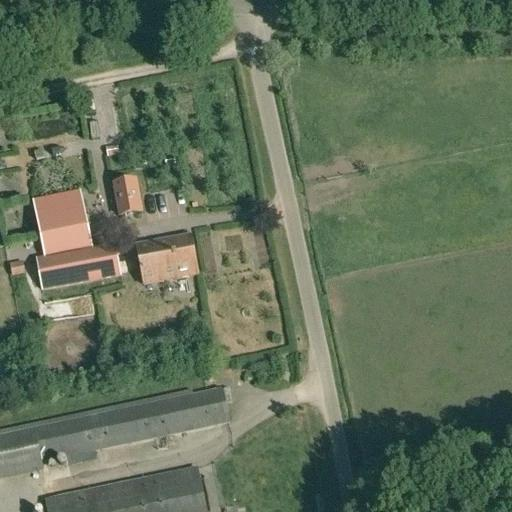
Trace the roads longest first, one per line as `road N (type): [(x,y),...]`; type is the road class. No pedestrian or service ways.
road 1 (track): [(351,511),(250,4)]
road 2 (tertiary): [(511,1),(0,8)]
road 3 (track): [(0,101),(221,57),(256,36)]
